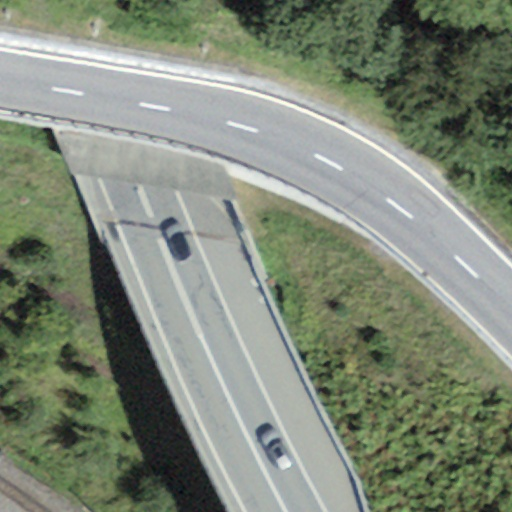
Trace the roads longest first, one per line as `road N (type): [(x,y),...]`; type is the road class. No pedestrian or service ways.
road 1 (tertiary): [(511,314),(419,218),(314,150),(214,114),(0,80)]
road 2 (primary): [(81,0),(143,194),(283,511)]
